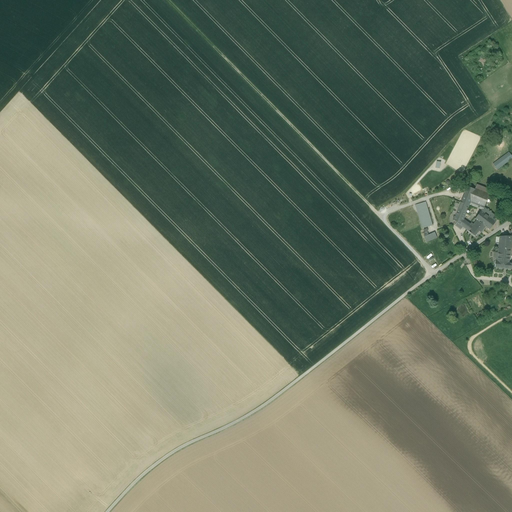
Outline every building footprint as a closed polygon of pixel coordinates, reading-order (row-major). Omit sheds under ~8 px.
[(498,170),(511,158),(511,155),(509,151),(493,164),(498,170)] [(427,201),(415,204),(422,228),(433,225),(427,201)] [(461,202),(454,220),(460,225),(469,205),(461,202)] [(491,219),(486,227),(490,230),(495,222),(491,219)] [(481,233),(486,227),(477,220),(474,225),(471,223),(466,230),(475,236),(479,231),(481,233)] [(436,232),(424,236),(426,242),(438,238),(436,232)] [(511,236),(499,237),(499,238),(499,243),(497,262),(495,261),(494,268),(511,269),(511,263),(509,263),(511,243),(511,236)]
